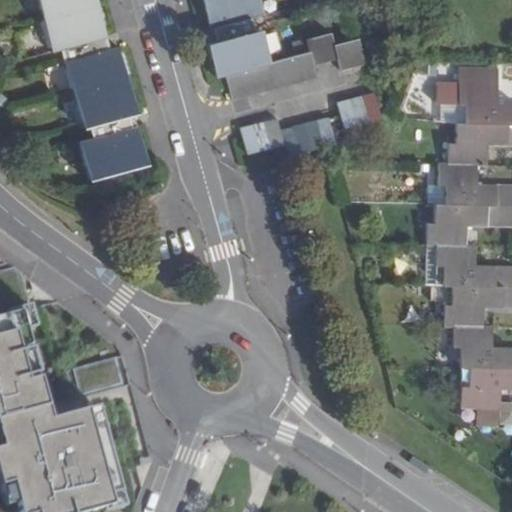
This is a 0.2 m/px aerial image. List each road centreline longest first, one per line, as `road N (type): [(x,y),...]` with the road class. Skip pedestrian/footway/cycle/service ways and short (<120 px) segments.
road 1 (residential): [(155,0),(229,271),(233,317)]
road 2 (residential): [(173,338),(0,206)]
road 3 (residential): [(430,511),(267,401)]
road 4 (residential): [(173,338),(163,381),(186,418),(230,427),(267,401)]
